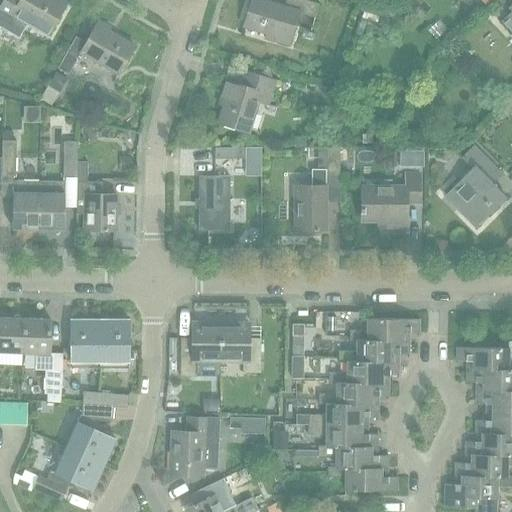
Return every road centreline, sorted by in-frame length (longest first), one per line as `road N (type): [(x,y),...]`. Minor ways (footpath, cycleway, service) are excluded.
road 1 (residential): [(511,279),(152,280)]
road 2 (residential): [(152,280),(154,158),(189,22)]
road 3 (residential): [(421,472),(455,413),(443,378),(418,376),(400,410),(396,422),(409,459)]
road 4 (residential): [(134,458),(149,393),(152,280)]
road 5 (residential): [(152,280),(0,277)]
